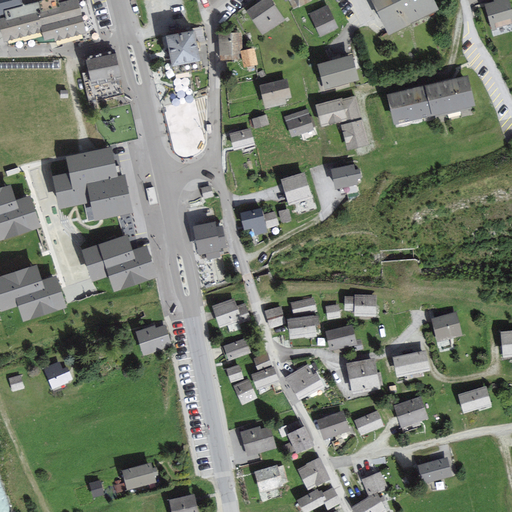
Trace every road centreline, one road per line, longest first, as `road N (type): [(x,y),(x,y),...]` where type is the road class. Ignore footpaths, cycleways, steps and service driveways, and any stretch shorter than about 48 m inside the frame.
road 1 (residential): [(164,175),(229,511)]
road 2 (residential): [(333,463),(274,354),(214,163)]
road 3 (residential): [(333,463),(511,426)]
road 4 (residential): [(214,163),(208,19)]
road 5 (residential): [(132,36),(164,175)]
road 6 (residential): [(132,36),(74,53),(0,55)]
